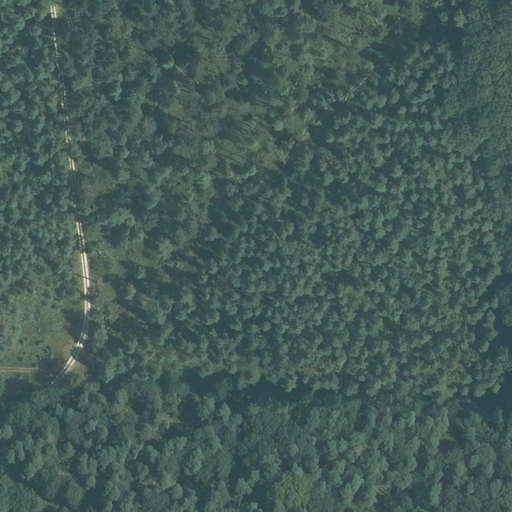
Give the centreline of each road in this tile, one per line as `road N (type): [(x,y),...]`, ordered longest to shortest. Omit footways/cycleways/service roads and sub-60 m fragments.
road 1 (track): [(0,436),(76,355),(85,327),(51,0)]
road 2 (track): [(91,511),(37,402)]
